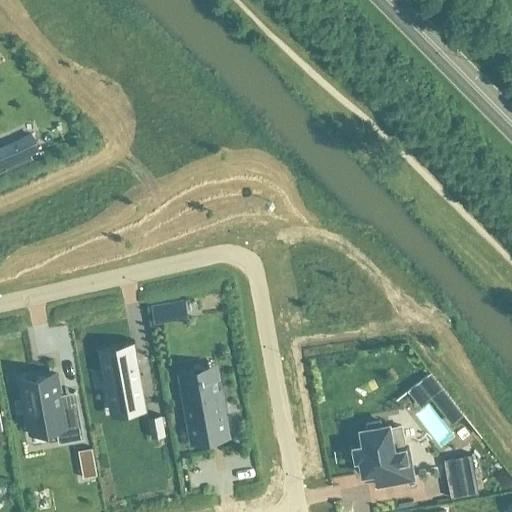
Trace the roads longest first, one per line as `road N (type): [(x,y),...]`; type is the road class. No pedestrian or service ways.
road 1 (residential): [(0,306),(222,254),(245,263),(255,273),(298,511)]
road 2 (unknown): [(259,0),(511,256)]
road 3 (primary): [(511,127),(385,0)]
